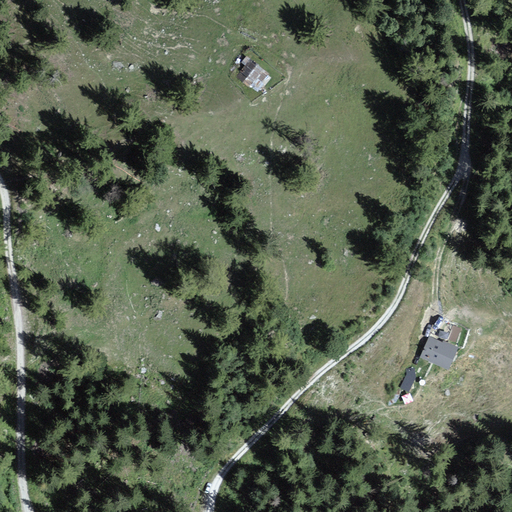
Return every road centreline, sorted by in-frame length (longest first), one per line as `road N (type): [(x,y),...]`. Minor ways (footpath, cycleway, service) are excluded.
road 1 (track): [(461,0),(474,70),(466,173),(425,237),(391,315),(217,479),(208,511)]
road 2 (track): [(29,511),(20,338),(0,177)]
